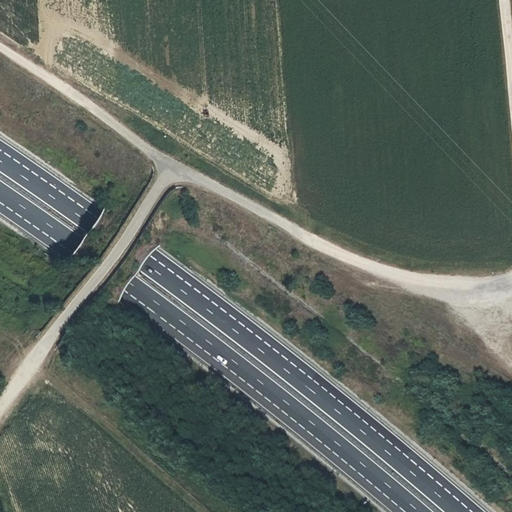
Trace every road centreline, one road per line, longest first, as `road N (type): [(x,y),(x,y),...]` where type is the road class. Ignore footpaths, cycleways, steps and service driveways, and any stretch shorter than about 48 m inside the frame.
road 1 (motorway): [(463,511),(311,383),(0,154)]
road 2 (motorway): [(0,196),(136,292),(410,511)]
road 3 (track): [(132,222),(169,171),(189,171),(392,278),(465,293),(511,286)]
road 4 (unclassified): [(132,222),(0,407)]
road 5 (track): [(169,171),(0,46)]
